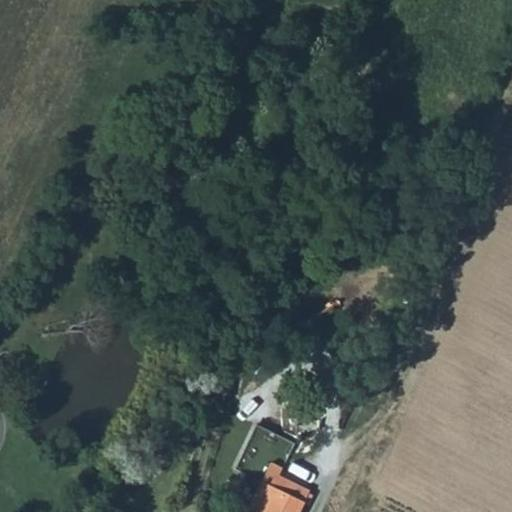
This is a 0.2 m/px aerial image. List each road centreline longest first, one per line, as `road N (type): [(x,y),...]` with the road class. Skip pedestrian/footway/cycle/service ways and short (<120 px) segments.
road 1 (track): [(225,0),(229,21),(189,221),(223,340),(220,397),(182,511)]
road 2 (track): [(338,470),(351,444),(390,417),(420,376),(511,142)]
